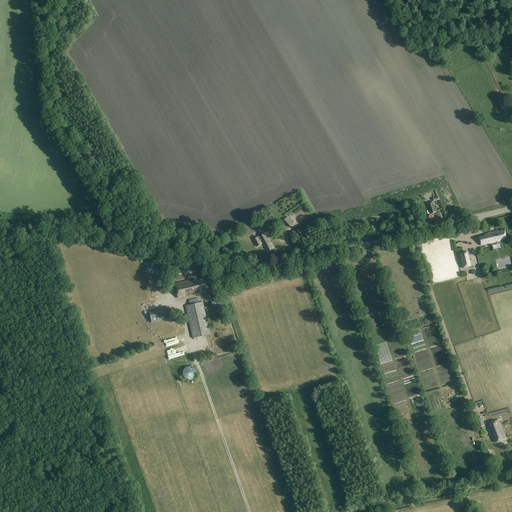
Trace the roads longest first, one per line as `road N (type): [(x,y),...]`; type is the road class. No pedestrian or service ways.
road 1 (unclassified): [(511,208),(256,271),(111,234),(0,225)]
road 2 (track): [(43,0),(50,107),(109,203),(111,234)]
road 3 (track): [(412,232),(477,414)]
road 4 (track): [(511,478),(356,511)]
